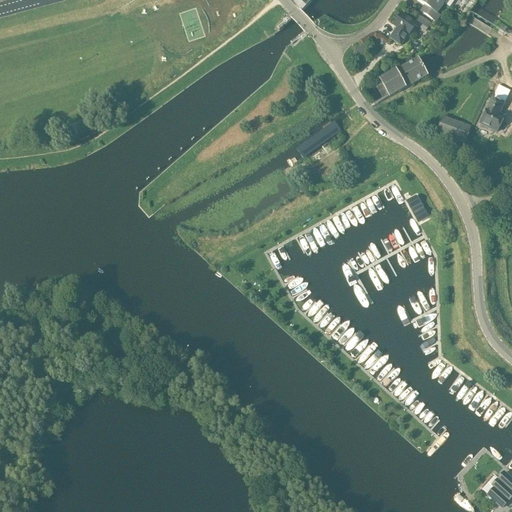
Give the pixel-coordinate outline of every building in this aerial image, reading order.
[(443,4),(436,0),(417,0),(417,1),(427,8),(423,13),(436,22),(440,17),(437,14),(443,4)] [(402,14),(394,26),(397,29),(390,39),(400,45),(407,35),(408,36),(416,25),(402,14)] [(355,51),(359,57),(368,50),(364,45),(355,51)] [(418,59),(399,69),(409,87),(428,77),(418,59)] [(409,87),(399,69),(396,70),(396,71),(380,80),(390,97),(409,87)] [(492,99),(482,120),(480,124),(497,133),(504,119),(498,116),(504,105),(492,99)] [(443,117),(439,127),(437,133),(466,144),(471,127),(443,117)] [(76,137),(78,136),(88,132),(93,130),(88,119),(71,125),(76,137)] [(334,121),(296,148),(304,159),(341,132),(334,121)] [(88,132),(78,136),(80,141),(90,137),(88,132)] [(341,166),(330,174),(335,179),(346,172),(341,166)] [(411,199),(408,201),(420,222),(428,218),(416,197),(411,199)] [(495,490),(489,496),(502,509),(511,497),(511,480),(504,474),(503,473),(491,486),(495,490)]
